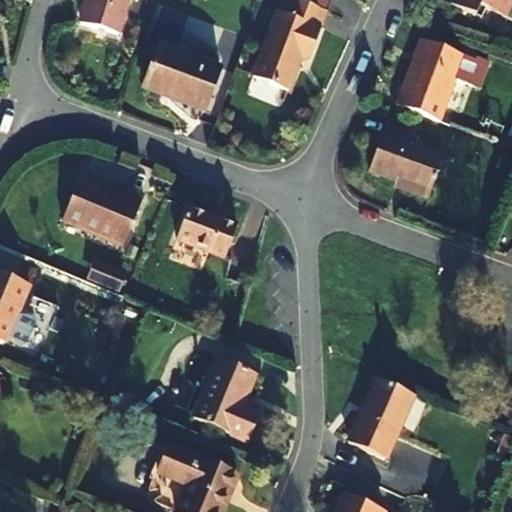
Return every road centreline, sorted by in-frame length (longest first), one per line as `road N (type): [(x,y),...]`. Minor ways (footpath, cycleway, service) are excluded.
road 1 (residential): [(285,511),(313,423),(304,202)]
road 2 (residential): [(18,94),(304,202)]
road 3 (residential): [(304,202),(511,280)]
road 4 (residential): [(304,202),(394,0)]
